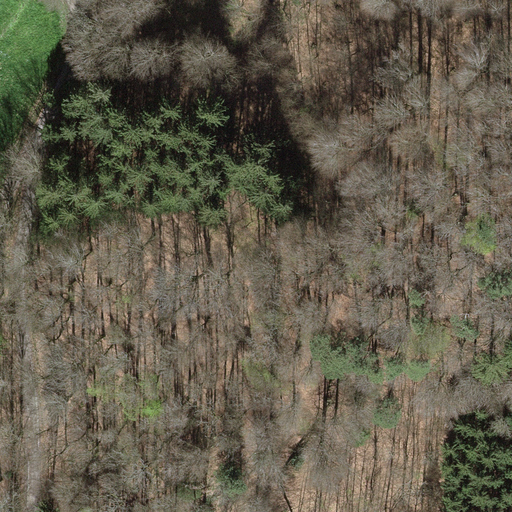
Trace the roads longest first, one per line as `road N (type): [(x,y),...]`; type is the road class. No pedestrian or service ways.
road 1 (track): [(33,511),(20,251),(47,117)]
road 2 (track): [(76,0),(71,65),(0,210)]
